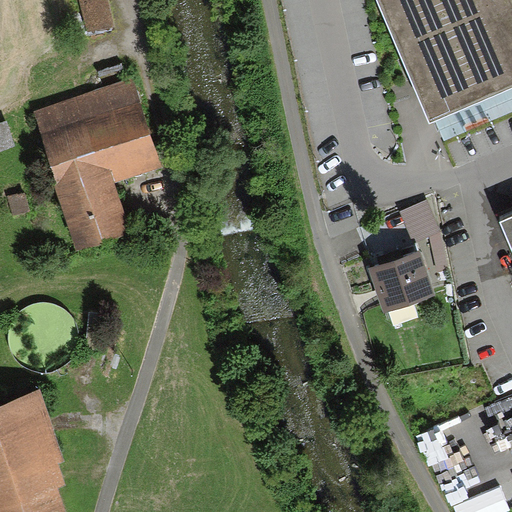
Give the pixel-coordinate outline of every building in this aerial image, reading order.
[(107,0),(73,0),(81,31),(114,23),(107,0)] [(511,94),(511,0),(376,0),(431,128),(511,94)] [(131,84),(35,114),(79,254),(130,238),(111,179),(156,165),(131,84)] [(511,208),(503,212),(511,232),(511,208)] [(418,247),(372,262),(386,302),(432,287),(418,247)] [(0,511),(62,511),(54,485),(70,479),(43,393),(0,406),(0,511)]
